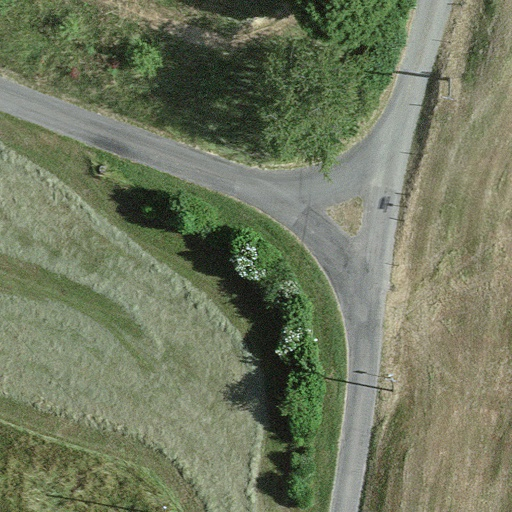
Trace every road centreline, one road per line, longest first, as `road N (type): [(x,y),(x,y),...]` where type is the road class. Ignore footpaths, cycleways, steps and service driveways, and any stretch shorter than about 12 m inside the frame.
road 1 (unclassified): [(374,291),(303,226),(180,166),(0,103)]
road 2 (unclassified): [(374,291),(438,0)]
road 3 (unclassified): [(348,511),(374,291)]
